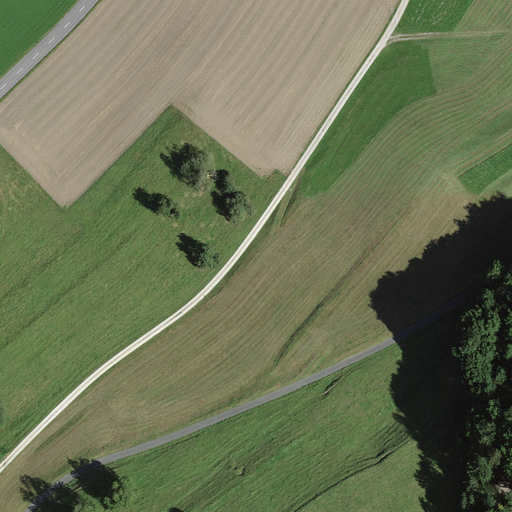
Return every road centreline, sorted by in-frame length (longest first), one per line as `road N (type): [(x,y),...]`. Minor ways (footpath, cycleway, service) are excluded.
road 1 (track): [(400,0),(212,275),(75,391),(0,468)]
road 2 (track): [(27,511),(89,464),(188,432),(334,368),(511,268)]
road 3 (tertiary): [(86,0),(0,86)]
